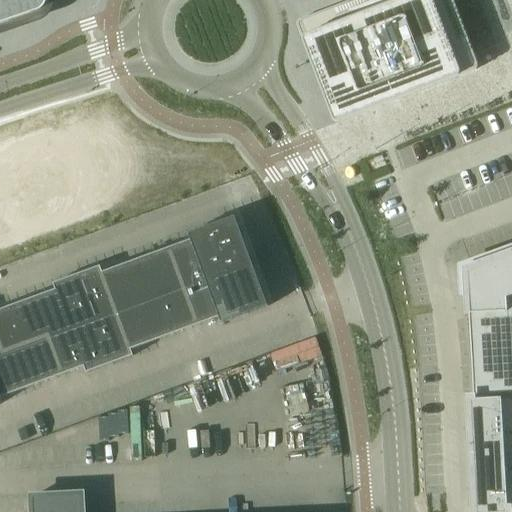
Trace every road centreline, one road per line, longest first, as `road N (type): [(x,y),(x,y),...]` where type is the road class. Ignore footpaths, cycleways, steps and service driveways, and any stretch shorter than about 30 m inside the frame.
road 1 (secondary): [(400,511),(390,369),(362,263),(335,204)]
road 2 (secondary): [(0,110),(159,62)]
road 3 (secondary): [(335,204),(310,142),(257,65)]
road 4 (secondary): [(233,84),(335,204)]
road 5 (secondary): [(149,35),(0,84)]
